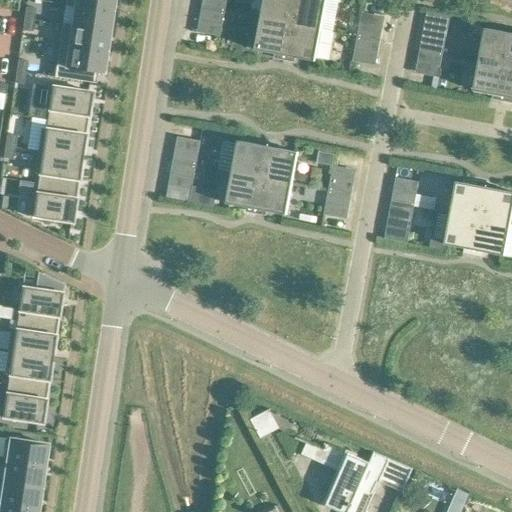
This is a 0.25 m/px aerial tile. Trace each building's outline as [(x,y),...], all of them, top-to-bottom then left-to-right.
[(112,12),(113,0),(65,0),(65,6),(74,7),(74,6),(112,12)] [(226,0),(203,0),(202,8),(225,12),(227,0),(226,0)] [(264,0),(261,19),(291,25),(295,0),(264,0)] [(295,0),(291,25),(321,30),(326,0),(295,0)] [(109,32),(112,12),(74,6),(74,7),(72,25),(71,26),(109,32)] [(24,19),(34,20),(35,9),(26,7),(24,19)] [(222,25),(225,12),(202,8),(200,20),(222,25)] [(34,20),(24,19),(22,31),(32,32),(34,20)] [(285,56),(291,25),(261,19),(255,50),(258,51),(285,56)] [(106,52),(109,32),(71,26),(72,25),(62,24),(59,46),(106,52)] [(321,30),(291,25),(285,56),(315,62),(321,30)] [(360,25),(357,37),(380,41),(383,29),(360,25)] [(479,60),(509,65),(511,50),(511,33),(485,29),(479,60)] [(224,39),(222,45),(225,49),(230,50),(235,47),(236,42),(233,37),(228,36),(224,39)] [(378,54),(380,41),(357,37),(355,49),(378,54)] [(422,37),(420,49),(443,53),(445,41),(422,37)] [(103,73),(106,52),(59,46),(56,66),(103,73)] [(441,65),(443,53),(420,49),(418,61),(441,65)] [(16,72),(26,73),(28,61),(18,60),(16,72)] [(509,65),(479,60),(473,91),(503,97),(509,65)] [(511,98),(511,66),(509,65),(503,97),(511,98)] [(24,85),(26,73),(16,72),(14,84),(24,85)] [(33,84),(28,117),(47,120),(49,109),(68,112),(65,134),(85,137),(92,93),(33,84)] [(82,158),(85,137),(65,134),(68,112),(49,109),(47,120),(45,130),(41,129),(37,152),(82,158)] [(5,146),(14,148),(16,136),(6,135),(5,146)] [(232,172),(262,178),(268,147),(238,141),(232,172)] [(14,148),(5,146),(3,158),(13,160),(14,148)] [(298,152),(268,147),(262,178),(293,184),(298,152)] [(176,149),(173,161),(196,166),(198,153),(176,149)] [(79,179),(82,158),(37,152),(34,174),(39,175),(36,194),(36,195),(55,198),(59,176),(79,179)] [(196,166),(173,161),(171,174),(194,178),(196,166)] [(262,178),(232,172),(226,204),(257,209),(262,178)] [(72,223),(79,179),(59,176),(55,198),(36,195),(36,194),(31,193),(28,217),(72,223)] [(287,215),(293,184),(262,178),(257,209),(287,215)] [(331,178),(329,190),(352,195),(354,183),(331,178)] [(450,213),(481,219),(486,188),(456,182),(450,213)] [(511,217),(511,192),(486,188),(481,219),(511,225),(511,217)] [(349,207),(352,195),(329,190),(327,203),(349,207)] [(394,190),(391,202),(414,206),(416,194),(394,190)] [(414,206),(391,202),(389,214),(412,219),(414,206)] [(481,219),(450,213),(445,244),(475,250),(481,219)] [(481,219),(475,250),(511,257),(511,224),(511,225),(481,219)] [(35,334),(55,337),(63,285),(38,273),(35,290),(22,288),(19,309),(38,312),(35,334)] [(0,318),(11,320),(13,308),(0,306),(0,318)] [(11,330),(7,352),(52,359),(55,337),(35,334),(38,312),(19,309),(15,331),(11,330)] [(52,359),(7,352),(4,375),(9,375),(5,397),(25,400),(28,378),(48,381),(52,359)] [(25,400),(5,397),(2,418),(42,424),(48,381),(28,378),(25,400)] [(279,427),(270,410),(252,419),(262,437),(279,427)] [(6,461),(44,467),(47,445),(10,439),(6,461)] [(377,484),(379,484),(380,482),(403,492),(413,469),(374,452),(369,463),(325,443),(324,444),(326,445),(320,460),(342,469),(326,506),(340,511),(366,511),(375,493),(373,493),(377,484)] [(6,461),(3,483),(40,488),(44,467),(6,461)] [(0,504),(37,510),(40,488),(3,483),(0,502),(0,504)]
